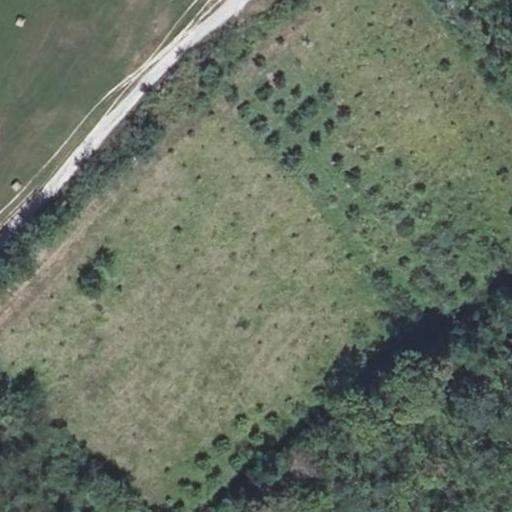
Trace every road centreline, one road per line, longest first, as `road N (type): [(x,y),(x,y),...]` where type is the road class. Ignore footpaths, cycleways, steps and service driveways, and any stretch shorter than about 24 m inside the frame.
road 1 (track): [(254,511),(333,443),(511,315)]
road 2 (track): [(214,0),(0,239)]
